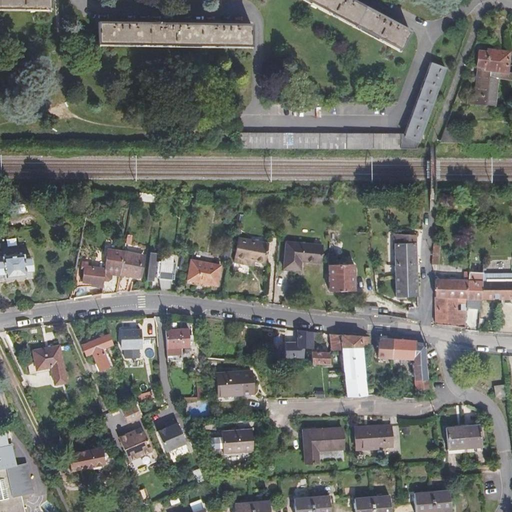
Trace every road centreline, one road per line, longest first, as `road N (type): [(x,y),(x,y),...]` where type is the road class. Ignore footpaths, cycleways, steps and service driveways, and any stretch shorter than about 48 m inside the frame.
road 1 (residential): [(426,33),(393,122),(256,120),(255,22),(246,12),(97,13),(76,0)]
road 2 (tertiary): [(447,341),(160,303),(0,320)]
road 3 (residential): [(453,388),(417,410),(289,410),(274,417)]
road 4 (residential): [(453,388),(484,407),(496,427),(508,480),(501,511)]
